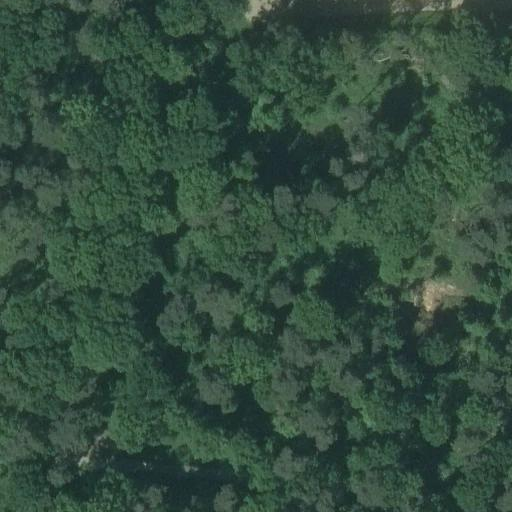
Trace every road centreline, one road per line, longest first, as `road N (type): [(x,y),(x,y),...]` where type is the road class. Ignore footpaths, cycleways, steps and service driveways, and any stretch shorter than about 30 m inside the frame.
road 1 (track): [(0,458),(511,508)]
road 2 (track): [(178,0),(90,467)]
